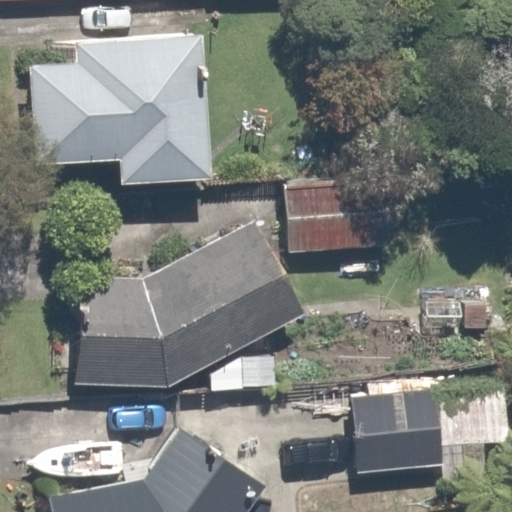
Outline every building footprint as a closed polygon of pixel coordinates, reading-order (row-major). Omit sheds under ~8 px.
[(54,65),(23,64),(23,67),(0,66),(0,179),(75,182),(75,202),(124,204),(124,222),(171,223),(175,86),(164,85),(165,46),(81,44),(80,58),(54,57),(54,65)] [(334,210),(232,209),(234,273),(334,275),(334,210)] [(40,322),(13,407),(142,405),(261,300),(187,251),(118,318),(40,322)] [(392,412),(285,413),(286,508),(393,507),(392,412)] [(90,501),(0,502),(0,511),(210,511),(219,499),(127,459),(90,501)]
